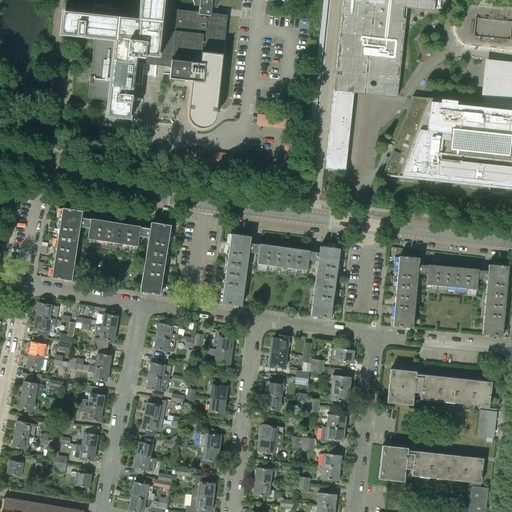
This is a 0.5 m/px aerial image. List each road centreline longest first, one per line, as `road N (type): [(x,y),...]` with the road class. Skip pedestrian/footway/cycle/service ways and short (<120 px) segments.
road 1 (residential): [(511,244),(171,200),(51,166)]
road 2 (residential): [(101,511),(141,302)]
road 3 (residential): [(231,511),(254,320)]
road 4 (residential): [(354,511),(374,335)]
road 5 (residential): [(496,511),(511,369)]
road 6 (residential): [(0,405),(24,284)]
road 7 (residential): [(374,335),(254,320)]
